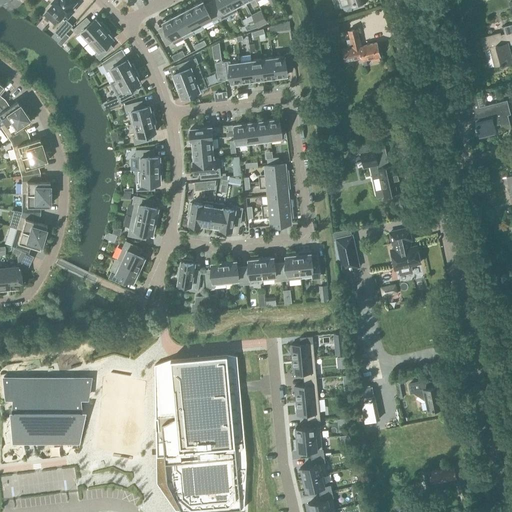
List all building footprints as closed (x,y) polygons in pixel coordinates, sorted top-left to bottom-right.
[(54,2),(49,8),(60,18),(65,13),(68,15),(74,9),(71,7),(76,1),(75,0),(53,0),(53,1),(54,2)] [(218,0),(219,1),(213,4),(220,20),(237,11),(231,0),(218,0)] [(243,0),(231,0),(237,11),(235,6),(245,1),(243,0)] [(203,1),(193,7),(201,24),(211,19),(212,21),(219,18),(220,20),(213,4),(206,8),(203,1)] [(193,7),(183,12),(192,29),(201,24),(193,7)] [(262,10),(252,16),(253,18),(255,22),(257,27),(258,27),(268,22),(262,10)] [(183,12),(173,17),(182,34),(192,29),(183,12)] [(166,28),(159,32),(166,45),(174,41),(175,43),(184,39),(182,34),(173,17),(163,22),(166,28)] [(88,43),(106,26),(106,27),(101,22),(100,23),(96,18),(88,25),(84,20),(73,29),(78,35),(80,33),(88,43)] [(286,18),(266,23),(267,31),(288,26),(286,18)] [(66,19),(55,31),(62,37),(72,25),(66,19)] [(338,23),(323,26),(325,34),(340,30),(338,23)] [(500,32),(480,37),(483,50),(490,48),(495,66),(511,61),(511,56),(508,41),(511,40),(511,23),(503,26),(505,33),(501,34),(500,32)] [(106,26),(88,43),(96,52),(95,53),(100,59),(110,49),(106,44),(113,38),(109,33),(110,32),(106,27),(107,27),(106,26)] [(348,46),(342,48),(345,59),(361,55),(363,60),(362,60),(364,65),(367,65),(366,59),(372,58),(373,61),(379,60),(378,56),(380,56),(377,42),(361,45),(360,43),(361,43),(357,28),(348,30),(351,38),(347,39),(348,46)] [(273,57),(276,76),(287,75),(286,68),(293,67),(291,53),(283,54),(284,56),(273,57)] [(110,83),(136,69),(135,69),(132,64),(131,65),(128,59),(119,63),(116,57),(103,64),(107,71),(109,70),(115,80),(110,83)] [(265,78),(276,76),(273,57),(262,59),(265,78)] [(177,85),(202,76),(196,58),(180,64),(182,70),(173,74),(177,85)] [(254,79),(265,78),(262,59),(251,60),(254,79)] [(243,81),(254,79),(251,60),(240,62),(243,81)] [(243,81),(240,62),(230,63),(229,61),(223,62),(225,76),(231,75),(232,82),(243,81)] [(218,77),(225,76),(223,62),(215,63),(218,77)] [(136,69),(110,83),(120,101),(135,93),(132,87),(140,82),(137,76),(139,75),(136,70),(136,69)] [(202,76),(177,85),(182,97),(188,95),(188,97),(203,92),(202,89),(207,87),(202,76)] [(104,84),(96,90),(100,96),(108,90),(104,84)] [(477,95),(451,101),(454,112),(457,111),(460,122),(475,118),(476,121),(475,122),(476,125),(477,128),(479,137),(496,133),(494,125),(500,123),(502,128),(511,126),(508,114),(511,113),(507,99),(480,106),(478,102),(477,95)] [(453,99),(452,96),(440,99),(444,114),(448,113),(445,102),(453,99)] [(0,103),(0,125),(1,127),(24,111),(17,101),(10,106),(5,99),(0,103)] [(132,124),(155,118),(155,117),(155,118),(153,112),(151,112),(150,106),(140,108),(138,102),(125,105),(127,113),(129,112),(132,124)] [(24,111),(1,127),(11,142),(28,133),(24,126),(31,121),(24,111)] [(155,118),(132,124),(135,136),(133,137),(135,144),(149,140),(147,134),(156,131),(155,125),(156,124),(155,118),(156,118),(155,118)] [(268,120),(270,139),(282,137),(279,118),(268,120)] [(259,140),(270,139),(268,120),(257,121),(259,140)] [(249,142),(259,140),(257,121),(246,123),(249,142)] [(237,143),(249,142),(246,123),(235,124),(237,143)] [(191,140),(212,138),(211,127),(190,129),(191,140)] [(28,133),(11,142),(16,158),(43,150),(39,138),(31,141),(28,133)] [(193,150),(212,148),(211,138),(213,138),(212,138),(191,140),(192,140),(193,150)] [(358,142),(349,144),(351,155),(361,153),(364,167),(370,165),(372,175),(379,173),(384,195),(392,193),(392,192),(396,191),(400,190),(395,164),(389,165),(386,153),(376,156),(373,142),(359,145),(358,142)] [(193,161),(218,158),(213,158),(212,148),(193,150),(194,160),(193,160),(193,161)] [(129,149),(120,150),(121,157),(130,156),(129,149)] [(43,150),(16,158),(21,176),(40,173),(40,172),(36,173),(35,168),(38,166),(38,165),(47,162),(43,150)] [(138,170),(163,169),(162,169),(162,163),(160,163),(160,156),(150,156),(150,150),(136,150),(136,158),(138,157),(138,170)] [(218,158),(193,161),(194,172),(204,171),(204,178),(220,176),(218,158)] [(5,162),(10,177),(16,175),(11,160),(5,162)] [(260,182),(289,179),(288,170),(286,170),(285,164),(265,166),(266,175),(259,175),(260,182)] [(329,178),(339,176),(337,168),(328,170),(329,178)] [(138,170),(139,182),(137,182),(137,190),(151,190),(151,183),(161,182),(160,176),(162,176),(162,170),(163,170),(163,169),(138,170)] [(21,176),(21,194),(49,193),(49,181),(40,181),(40,179),(37,179),(36,174),(40,173),(21,176)] [(511,174),(503,177),(507,176),(511,194),(511,174)] [(268,196),(288,193),(288,188),(290,188),(289,179),(260,182),(260,188),(267,187),(268,196)] [(205,181),(204,189),(214,188),(215,180),(205,181)] [(204,189),(205,181),(195,182),(196,190),(204,189)] [(49,193),(21,194),(21,211),(36,213),(37,208),(40,208),(40,206),(49,206),(49,193)] [(263,211),(292,208),(291,199),(289,199),(288,193),(268,196),(269,204),(262,205),(263,211)] [(249,196),(249,205),(258,204),(258,195),(249,196)] [(132,216),(158,221),(157,221),(159,215),(157,214),(158,208),(149,206),(150,199),(134,196),(133,203),(135,204),(132,216)] [(201,224),(211,226),(214,203),(204,201),(203,204),(200,225),(201,224)] [(189,223),(200,225),(203,204),(192,202),(192,203),(190,203),(188,211),(191,211),(189,223)] [(221,228),(225,204),(214,203),(211,226),(221,227),(221,228)] [(225,204),(221,228),(232,230),(233,224),(237,224),(237,221),(240,222),(242,208),(235,207),(235,209),(224,207),(225,204)] [(292,208),(263,211),(263,217),(270,217),(271,225),(291,223),(291,217),(293,217),(292,208)] [(21,211),(16,228),(43,237),(47,225),(38,222),(38,220),(35,219),(36,214),(40,214),(36,213),(21,211)] [(158,222),(158,221),(132,216),(128,235),(142,238),(143,232),(153,234),(154,227),(156,227),(157,221),(158,222)] [(10,226),(4,244),(11,246),(21,250),(25,251),(27,247),(30,248),(30,246),(39,249),(43,237),(16,228),(10,226)] [(409,226),(390,230),(393,242),(394,242),(395,247),(391,248),(394,260),(396,271),(399,270),(400,274),(413,272),(411,263),(420,261),(419,256),(420,255),(419,249),(418,248),(417,244),(409,246),(408,239),(412,238),(409,226)] [(343,268),(359,265),(352,234),(336,237),(343,268)] [(117,259),(141,271),(142,270),(141,270),(143,264),(142,264),(145,258),(136,254),(139,247),(126,241),(117,259)] [(18,266),(7,267),(9,288),(14,287),(17,289),(18,287),(21,287),(20,283),(30,264),(34,256),(25,251),(21,250),(17,257),(18,266)] [(310,250),(298,251),(298,254),(301,278),(301,276),(312,275),(312,277),(320,276),(318,262),(312,263),(311,253),(310,250)] [(287,265),(281,266),(282,280),(301,278),(298,254),(286,256),(287,265)] [(261,258),(263,280),(275,279),(275,281),(282,280),(281,266),(274,266),(273,257),(261,258)] [(250,269),(243,270),(245,284),(252,283),(251,281),(263,280),(261,258),(249,259),(250,269)] [(141,271),(117,259),(117,260),(119,261),(114,271),(112,271),(109,277),(122,283),(125,277),(134,281),(136,275),(138,276),(141,271)] [(180,268),(179,267),(177,276),(179,276),(178,283),(191,285),(190,290),(197,291),(200,274),(193,273),(195,263),(193,262),(193,260),(184,259),(184,261),(181,261),(180,268)] [(212,273),(206,273),(207,288),(214,287),(214,285),(226,283),(224,261),(223,261),(223,262),(211,263),(212,273)] [(224,261),(226,283),(238,282),(238,284),(245,284),(243,270),(237,270),(236,261),(224,262),(224,261)] [(7,267),(0,267),(0,288),(9,288),(7,267)] [(397,293),(395,284),(381,288),(383,296),(397,293)] [(343,333),(335,333),(336,341),(344,341),(343,333)] [(301,344),(291,345),(292,359),(315,357),(313,343),(313,336),(300,337),(301,344)] [(172,362),(155,365),(157,458),(181,509),(204,510),(244,506),(247,461),(241,395),(240,383),(237,355),(227,354),(172,362)] [(315,357),(292,359),(293,373),(304,372),(304,379),(317,378),(315,357)] [(36,377),(4,377),(6,398),(13,398),(13,441),(27,441),(27,439),(31,439),(31,441),(44,441),(44,439),(48,439),(48,441),(79,441),(79,398),(86,398),(90,377),(39,377),(39,378),(36,378),(36,377)] [(305,385),(295,386),(296,400),(318,398),(317,378),(304,379),(305,385)] [(396,381),(399,395),(404,394),(402,384),(406,383),(406,379),(396,381)] [(424,380),(409,383),(411,392),(414,391),(426,400),(428,409),(430,409),(435,412),(439,407),(445,406),(441,385),(426,388),(424,380)] [(364,397),(360,398),(365,422),(379,419),(374,395),(364,397)] [(318,398),(296,400),(297,415),(307,414),(308,420),(320,419),(318,398)] [(309,426),(295,428),(297,439),(321,437),(320,426),(321,425),(320,419),(308,420),(309,426)] [(321,437),(297,439),(298,451),(311,450),(311,457),(324,455),(323,449),(322,449),(321,437)] [(313,464),(300,467),(303,479),(323,474),(323,475),(327,474),(325,462),(324,455),(311,457),(313,464)] [(425,471),(427,483),(434,481),(434,482),(457,477),(456,471),(458,471),(457,466),(454,466),(454,465),(431,470),(425,471)] [(323,474),(303,479),(306,490),(319,487),(320,494),(332,491),(331,484),(325,486),(323,475),(323,474)] [(321,500),(309,503),(310,511),(321,511),(336,509),(333,497),(334,497),(332,491),(320,494),(321,500)]
